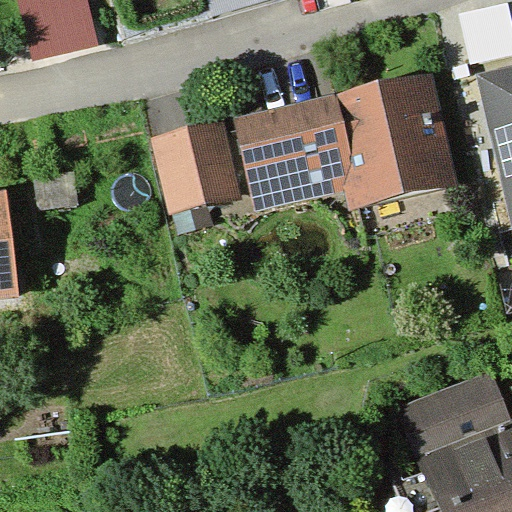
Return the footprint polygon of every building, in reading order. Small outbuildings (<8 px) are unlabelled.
[(511,73),(491,78),(511,168),(511,73)] [(444,85),(251,129),(267,198),(271,216),(365,195),(370,215),(469,193),(444,85)] [(188,216),(267,198),(251,129),(172,146),(188,216)] [(85,180),(43,184),(46,211),(87,207),(85,180)] [(15,192),(0,193),(0,303),(26,301),(15,192)] [(418,416),(458,511),(511,511),(511,379),(511,378),(418,416)]
